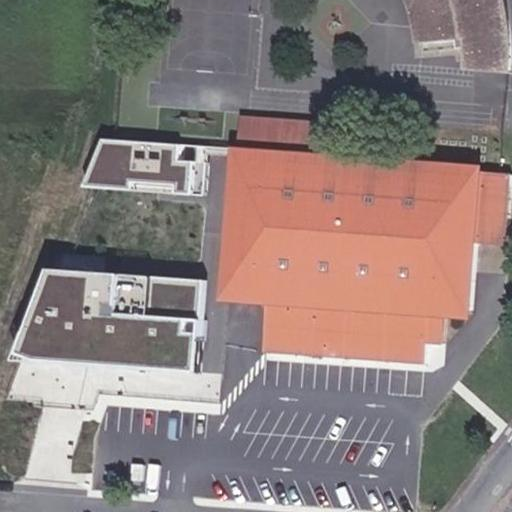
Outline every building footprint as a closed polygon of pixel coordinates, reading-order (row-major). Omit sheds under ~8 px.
[(412,0),(423,45),(471,39),(471,71),(511,73),(511,66),(505,0),(412,0)] [(252,115),(249,152),(331,157),(335,121),(252,115)] [(108,184),(205,191),(209,141),(112,134),(108,184)] [(511,168),(331,157),(249,152),(239,291),(279,295),(275,349),(437,360),(439,338),(455,339),(456,307),(482,309),(487,238),(511,239),(511,168)] [(219,398),(228,275),(43,262),(33,400),(96,405),(97,389),(219,398)] [(78,448),(82,406),(41,402),(37,444),(78,448)]
